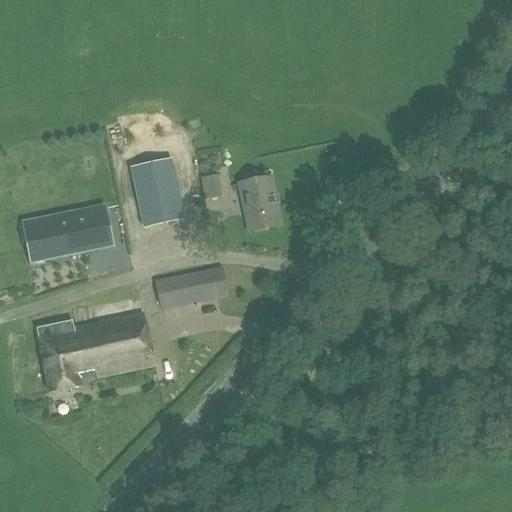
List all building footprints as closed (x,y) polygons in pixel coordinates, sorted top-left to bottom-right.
[(129,167),(142,229),(185,220),(172,158),(129,167)] [(272,179),(240,185),(249,234),(281,227),(272,179)] [(26,252),(11,255),(15,275),(73,266),(69,243),(96,239),(94,224),(65,229),(66,234),(24,241),(26,252)] [(227,297),(222,269),(155,283),(160,311),(227,297)] [(143,315),(75,329),(73,321),(35,328),(48,393),(79,387),(78,382),(153,367),(143,315)] [(341,401),(346,413),(361,407),(356,395),(341,401)]
